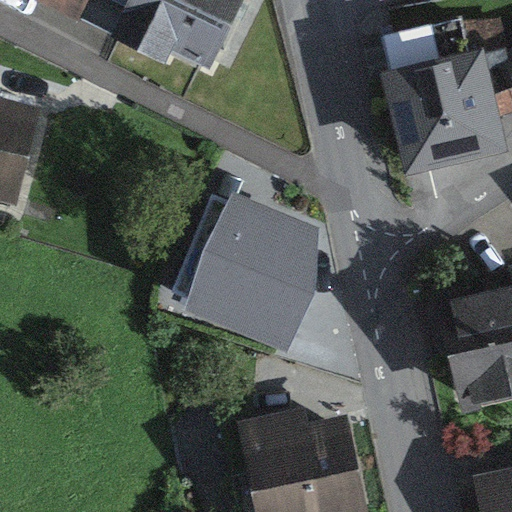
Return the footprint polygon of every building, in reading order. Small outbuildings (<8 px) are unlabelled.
[(245,0),(28,0),(165,66),(172,53),(212,73),(245,0)] [(381,76),(408,177),(509,153),(500,118),(511,115),(511,47),(486,57),(484,51),(469,55),(462,21),(382,38),(390,74),(381,76)] [(40,108),(0,98),(0,202),(17,206),(40,108)] [(320,231),(232,195),(229,201),(214,194),(173,294),(189,299),(184,312),(288,357),(313,298),(320,231)] [(511,287),(435,304),(461,416),(511,403),(511,287)] [(306,411),(239,423),(255,511),(368,511),(347,417),(309,424),(306,411)] [(511,511),(511,470),(474,478),(480,511),(511,511)]
